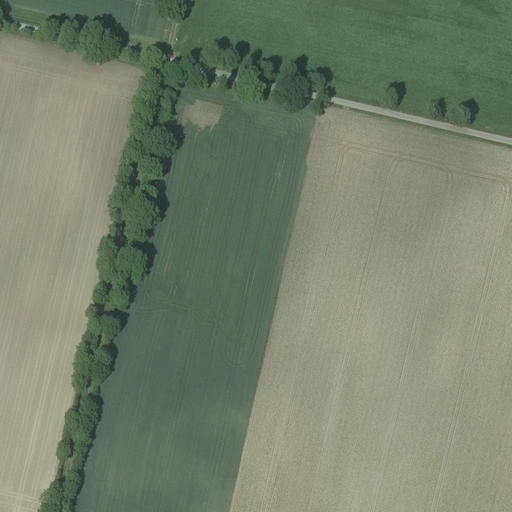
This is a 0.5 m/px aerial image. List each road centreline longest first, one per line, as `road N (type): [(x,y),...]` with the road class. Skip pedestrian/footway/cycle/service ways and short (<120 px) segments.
road 1 (track): [(167,55),(56,511)]
road 2 (unclassified): [(511,136),(167,55)]
road 3 (track): [(167,55),(0,16)]
